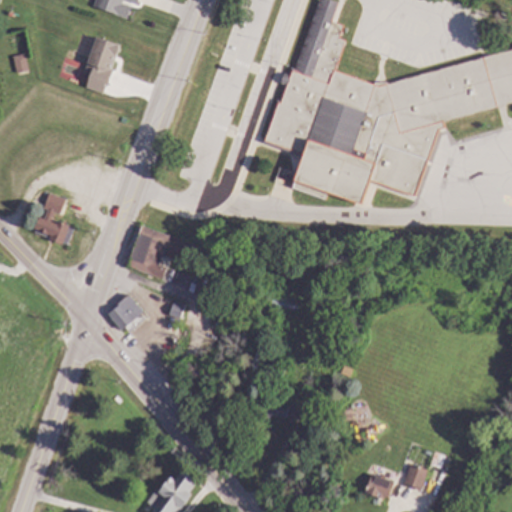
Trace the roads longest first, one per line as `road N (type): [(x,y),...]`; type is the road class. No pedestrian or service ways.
road 1 (tertiary): [(203,0),(18,511)]
road 2 (tertiary): [(238,511),(88,326),(0,232)]
